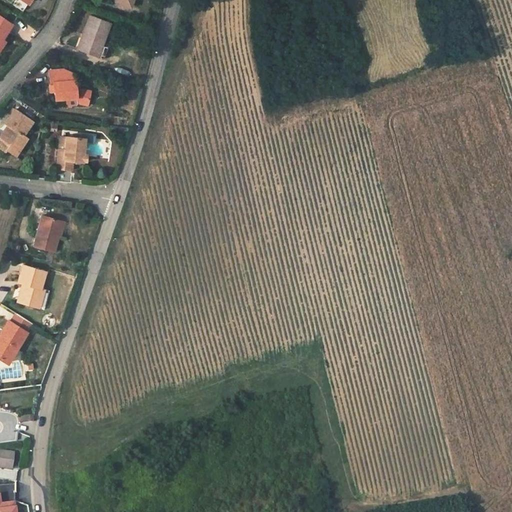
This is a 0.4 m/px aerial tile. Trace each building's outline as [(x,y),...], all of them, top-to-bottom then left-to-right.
[(80,49),(97,56),(102,41),(109,23),(90,15),(82,33),(85,34),(80,49)] [(0,42),(2,39),(12,25),(0,17),(0,42)] [(85,34),(82,33),(76,48),(80,49),(85,34)] [(108,43),(102,41),(97,56),(103,58),(108,43)] [(49,70),(50,83),(54,83),(54,91),(55,99),(66,98),(67,105),(77,104),(77,102),(87,104),(91,91),(76,87),(75,74),(64,69),(49,70)] [(9,127),(1,138),(9,144),(6,149),(15,155),(27,138),(23,135),(32,122),(15,110),(5,124),(9,127)] [(50,123),(49,130),(57,131),(58,123),(50,123)] [(60,135),(58,149),(65,150),(66,136),(60,135)] [(65,150),(58,149),(54,181),(69,182),(72,161),(82,162),(85,139),(76,137),(66,136),(65,150)] [(0,139),(0,144),(6,149),(9,144),(1,138),(0,139)] [(62,221),(42,216),(34,245),(53,251),(62,221)] [(40,308),(45,289),(41,288),(45,271),(23,265),(18,281),(23,283),(17,301),(40,308)] [(49,290),(45,289),(40,308),(44,309),(49,290)] [(9,321),(0,334),(0,358),(7,363),(27,333),(9,321)] [(13,452),(0,450),(0,465),(10,468),(13,452)] [(0,511),(14,511),(14,507),(6,508),(5,503),(0,503),(0,511)]
